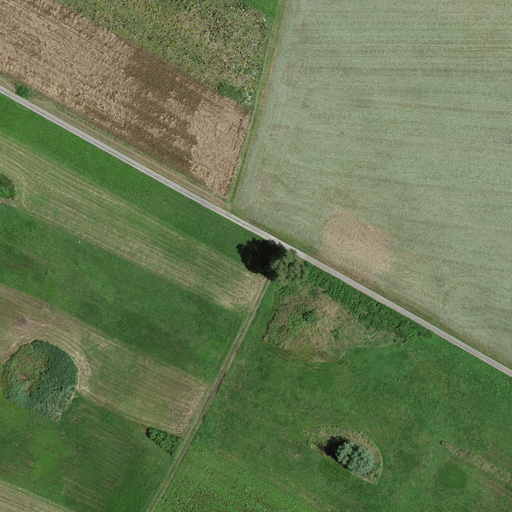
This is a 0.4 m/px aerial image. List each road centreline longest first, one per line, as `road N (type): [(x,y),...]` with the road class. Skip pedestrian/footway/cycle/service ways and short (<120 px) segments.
road 1 (track): [(511,374),(0,85)]
road 2 (track): [(285,246),(150,511)]
